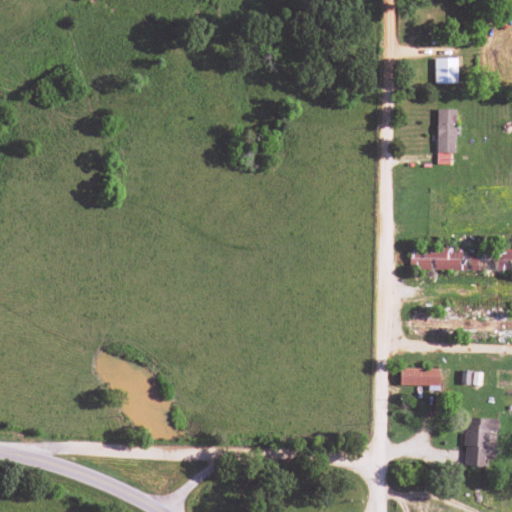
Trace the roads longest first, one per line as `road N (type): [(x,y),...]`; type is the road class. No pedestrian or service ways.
road 1 (residential): [(383,511),(392,0)]
road 2 (residential): [(155,504),(383,434)]
road 3 (secondary): [(165,511),(67,464),(0,450)]
